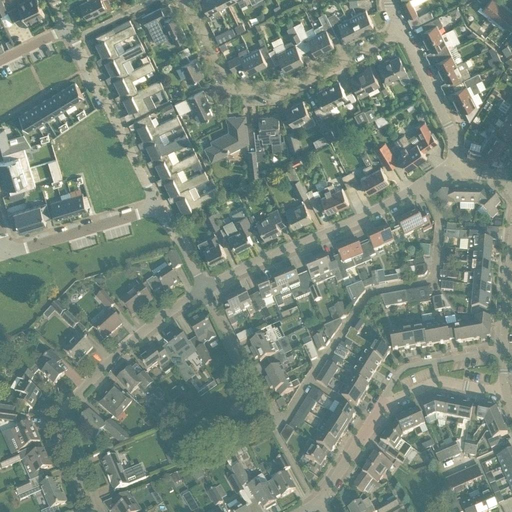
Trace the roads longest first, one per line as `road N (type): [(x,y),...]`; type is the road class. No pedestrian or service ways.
road 1 (residential): [(274,433),(371,294),(432,276),(438,222),(421,187)]
road 2 (residential): [(90,511),(61,433),(65,406),(105,363),(202,290)]
road 3 (residential): [(400,31),(275,92),(232,88),(185,0)]
road 4 (residential): [(202,290),(421,187)]
road 5 (residential): [(67,28),(155,204)]
road 6 (residential): [(274,433),(202,290)]
road 7 (residential): [(155,204),(6,254)]
road 8 (residential): [(448,163),(449,122),(400,31)]
road 9 (residential): [(383,407),(406,368),(503,349)]
road 10 (residential): [(383,407),(434,382),(503,393)]
